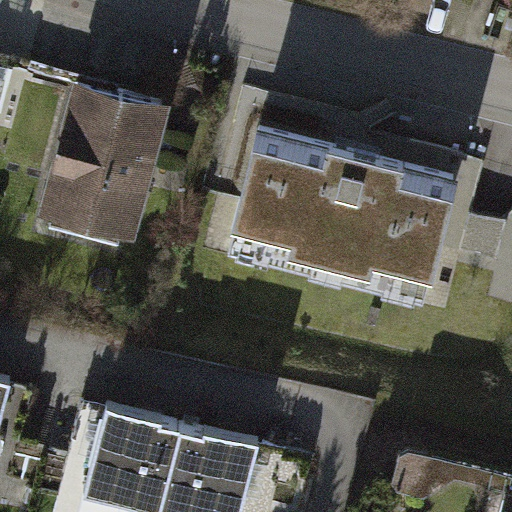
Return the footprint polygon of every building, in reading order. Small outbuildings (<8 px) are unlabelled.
[(167,96),(76,74),(45,206),(136,227),(167,96)] [(453,172),(264,123),(236,229),(426,278),(453,172)] [(0,419),(11,374),(0,371),(0,419)] [(161,511),(184,420),(107,402),(80,511),(161,511)] [(241,511),(259,438),(184,420),(161,511),(241,511)] [(268,487),(281,433),(262,429),(249,482),(268,487)] [(511,511),(511,485),(507,484),(500,511),(511,511)]
